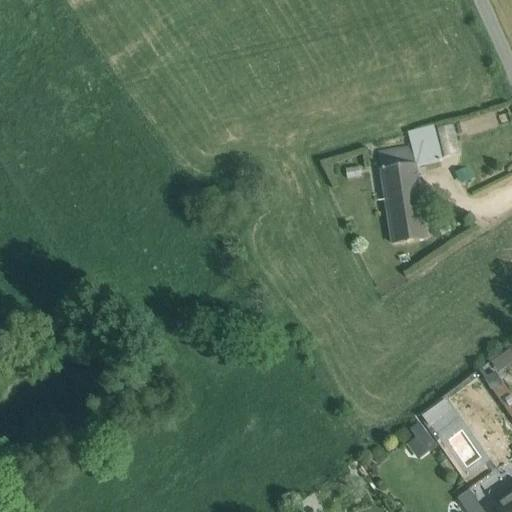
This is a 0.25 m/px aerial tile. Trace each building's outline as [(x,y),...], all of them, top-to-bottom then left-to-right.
[(443,156),(457,154),(452,125),(438,127),(443,156)] [(413,151),(416,169),(439,164),(432,129),(410,134),(413,151)] [(380,157),(394,243),(427,238),(416,169),(413,151),(380,157)] [(483,511),(468,490),(457,499),(466,511),(483,511)] [(511,511),(511,496),(494,508),(497,511),(511,511)]
